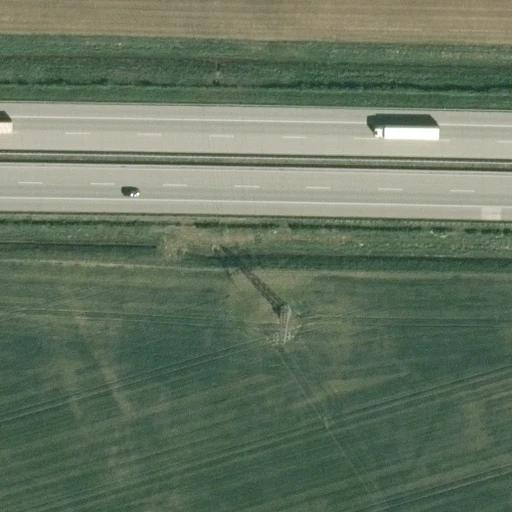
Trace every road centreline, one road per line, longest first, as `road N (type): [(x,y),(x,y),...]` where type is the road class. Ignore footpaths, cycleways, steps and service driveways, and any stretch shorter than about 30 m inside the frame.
road 1 (motorway): [(511,137),(0,127)]
road 2 (motorway): [(0,186),(511,195)]
